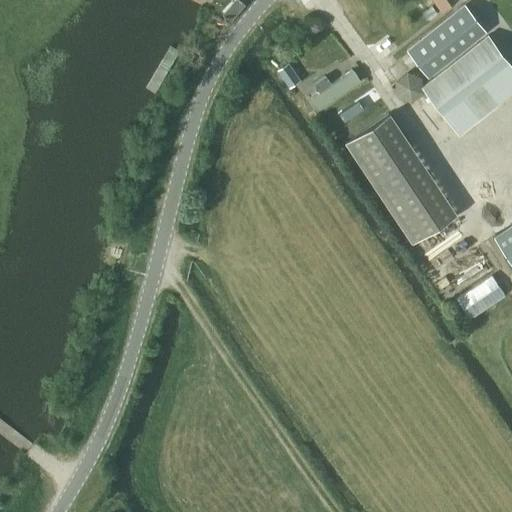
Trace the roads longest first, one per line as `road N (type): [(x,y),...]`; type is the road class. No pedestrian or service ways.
road 1 (unclassified): [(58,511),(85,466),(141,317),(202,102),(223,59),(275,0)]
road 2 (track): [(318,0),(452,191)]
